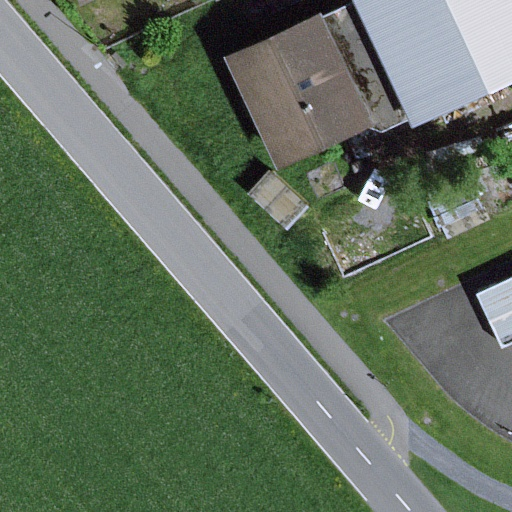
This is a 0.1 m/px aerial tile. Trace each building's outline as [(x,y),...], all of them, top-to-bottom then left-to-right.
[(363,0),(353,0),(329,12),(379,119),(412,104),(363,0)] [(417,115),(420,122),(511,79),(511,0),(363,0),(412,104),(417,115)] [(326,6),(231,50),(284,164),(372,123),(379,119),(329,12),(326,6)] [(379,119),(372,123),(373,125),(384,130),(417,115),(412,104),(379,119)] [(313,204),(272,168),(250,192),(290,228),(313,204)] [(511,276),(480,292),(507,347),(511,344),(511,276)]
